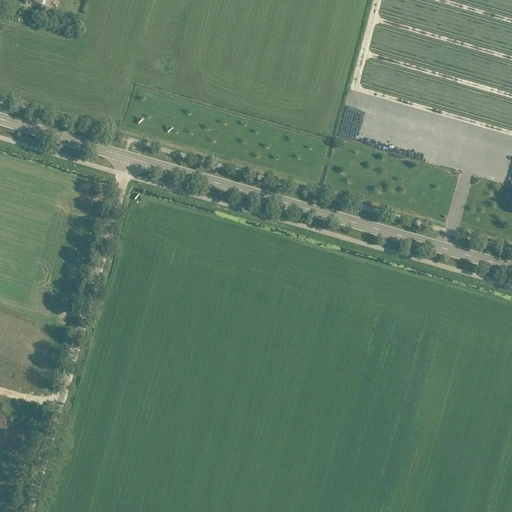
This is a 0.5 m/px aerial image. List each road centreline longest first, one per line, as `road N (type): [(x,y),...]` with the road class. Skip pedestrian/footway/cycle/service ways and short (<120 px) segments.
road 1 (secondary): [(511,267),(129,158)]
road 2 (unclassified): [(57,406),(129,158)]
road 3 (secondary): [(129,158),(0,119)]
